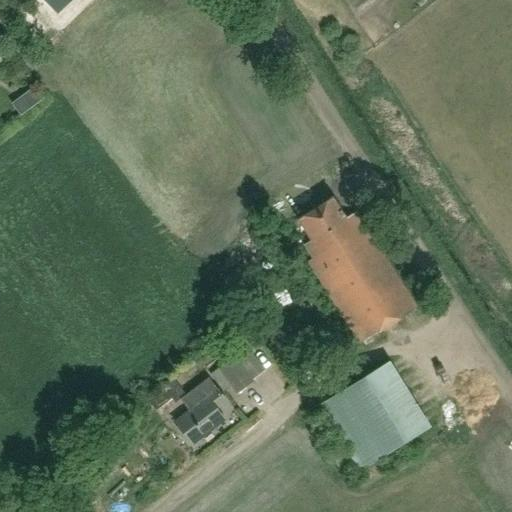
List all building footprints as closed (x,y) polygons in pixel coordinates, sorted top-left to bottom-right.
[(361,345),(417,310),(365,226),(364,227),(356,214),(345,221),(332,200),(297,222),(309,241),(303,244),(312,258),(307,260),(361,345)] [(254,382),(253,381),(264,372),(247,349),(218,370),(230,386),(237,395),(254,382)] [(433,430),(391,364),(323,407),(364,473),(433,430)] [(147,402),(155,412),(171,400),(174,405),(185,396),(172,380),(164,386),(165,388),(147,402)] [(184,401),(192,411),(175,423),(191,445),(224,421),(216,411),(227,403),(210,381),(184,401)] [(106,460),(74,483),(82,493),(113,470),(106,460)]
